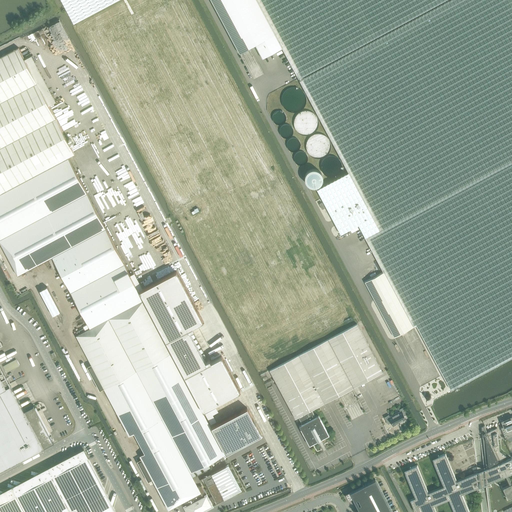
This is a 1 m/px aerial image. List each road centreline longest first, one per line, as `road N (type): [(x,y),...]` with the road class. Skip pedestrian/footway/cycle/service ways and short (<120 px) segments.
road 1 (tertiary): [(511,399),(258,511)]
road 2 (unknown): [(165,511),(69,345)]
road 3 (unclassified): [(85,431),(29,325),(0,293)]
road 4 (unknown): [(69,345),(27,282),(54,280),(69,334)]
